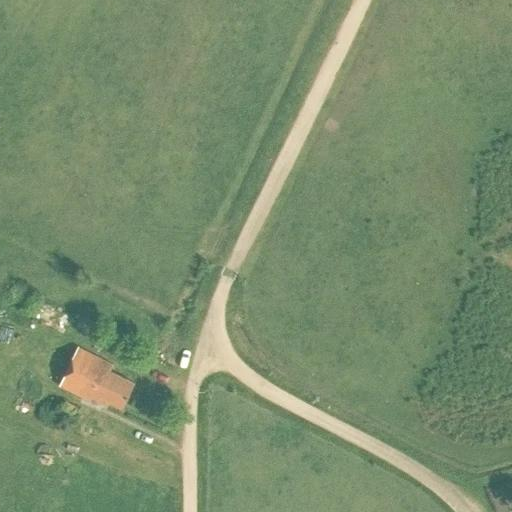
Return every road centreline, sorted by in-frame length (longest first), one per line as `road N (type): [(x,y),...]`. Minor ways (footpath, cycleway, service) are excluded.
road 1 (unclassified): [(201,351),(228,273),(362,0)]
road 2 (unclassified): [(466,511),(433,480),(201,351)]
road 3 (unclassified): [(190,511),(189,405),(201,351)]
